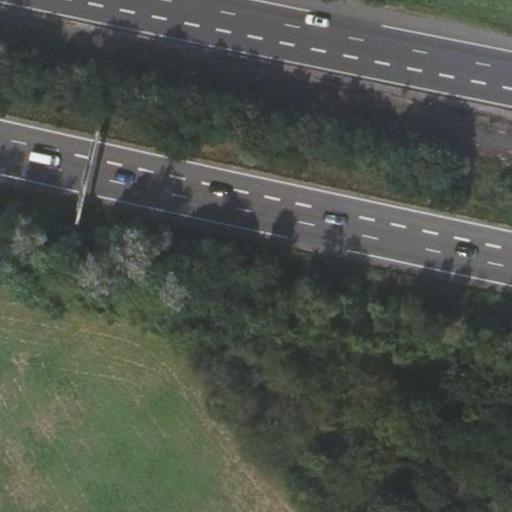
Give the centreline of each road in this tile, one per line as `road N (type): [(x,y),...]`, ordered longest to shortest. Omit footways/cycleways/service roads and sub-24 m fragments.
road 1 (motorway): [(0,146),(511,260)]
road 2 (motorway): [(511,79),(127,0)]
